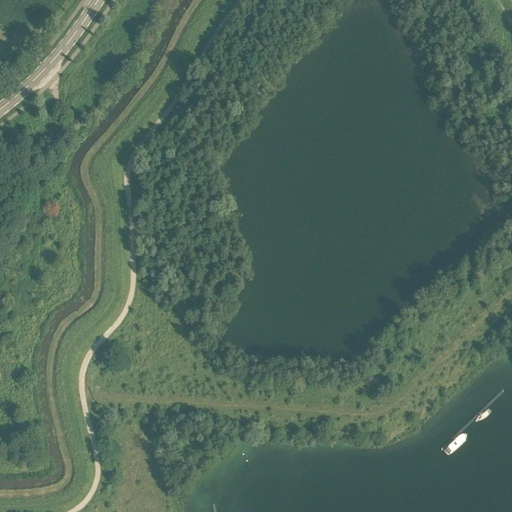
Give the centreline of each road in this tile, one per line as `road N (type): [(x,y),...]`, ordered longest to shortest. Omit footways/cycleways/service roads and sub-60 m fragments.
road 1 (track): [(0,508),(66,499),(81,483),(66,366),(77,339),(115,294),(110,156),(167,89),(221,0)]
road 2 (track): [(43,71),(58,101),(52,121),(0,203)]
road 3 (secondary): [(0,109),(43,71),(97,0)]
